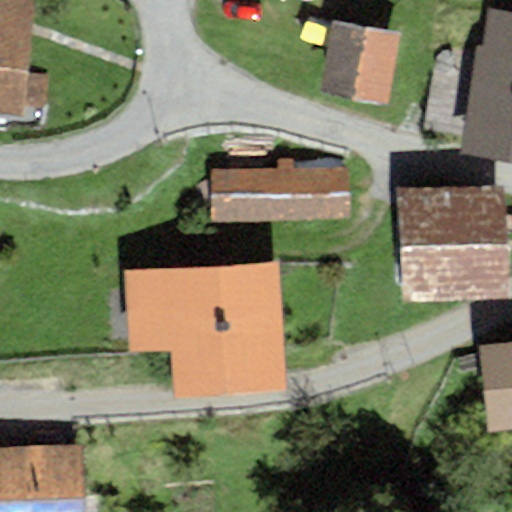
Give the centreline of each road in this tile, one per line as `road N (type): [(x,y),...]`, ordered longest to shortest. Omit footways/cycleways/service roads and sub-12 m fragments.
road 1 (residential): [(0,410),(298,391),(511,307)]
road 2 (residential): [(171,84),(511,178)]
road 3 (residential): [(0,161),(85,154),(133,130),(171,84)]
